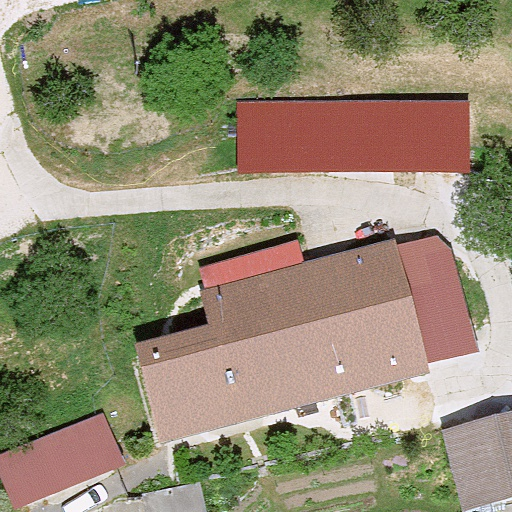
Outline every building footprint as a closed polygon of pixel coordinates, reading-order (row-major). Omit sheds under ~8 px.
[(239,106),(239,176),(467,173),(466,103),(239,106)] [(190,247),(213,334),(138,354),(161,445),(428,376),(426,367),(475,354),(445,242),(397,254),(394,245),(301,269),(288,222),(190,247)] [(0,468),(16,509),(121,469),(101,417),(0,455),(0,468)] [(511,419),(447,434),(465,511),(511,501),(511,419)] [(204,511),(198,484),(142,498),(145,511),(204,511)]
